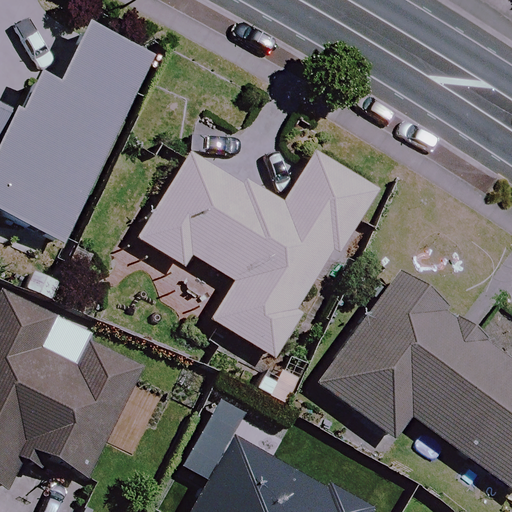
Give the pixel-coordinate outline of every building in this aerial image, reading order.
[(143,64),(79,34),(51,93),(30,83),(8,129),(0,124),(0,223),(54,249),(143,64)] [(204,326),(262,360),(268,364),(295,319),(289,315),(325,254),(331,258),(369,195),(308,159),(276,213),(183,158),(132,244),(179,272),(186,261),(228,286),(204,326)] [(511,369),(389,280),(311,388),(388,444),(405,420),(511,499),(511,369)] [(51,325),(0,301),(0,496),(19,457),(81,486),(134,373),(84,349),(71,377),(34,359),(51,325)] [(190,511),(344,511),(227,447),(190,511)]
